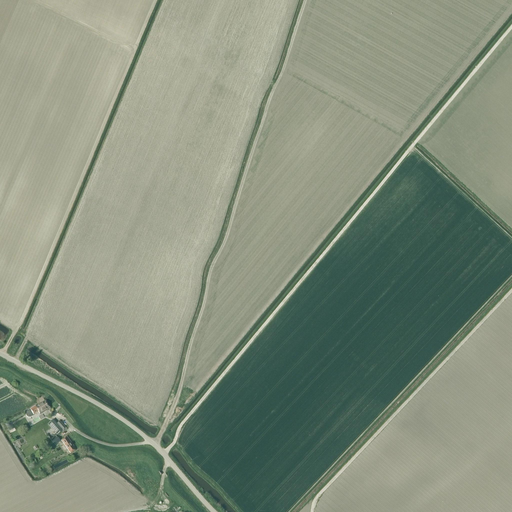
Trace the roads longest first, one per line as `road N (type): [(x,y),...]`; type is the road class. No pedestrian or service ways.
road 1 (track): [(163,453),(511,26)]
road 2 (track): [(311,511),(319,493),(511,290)]
road 3 (unclassified): [(214,511),(136,430),(0,353)]
